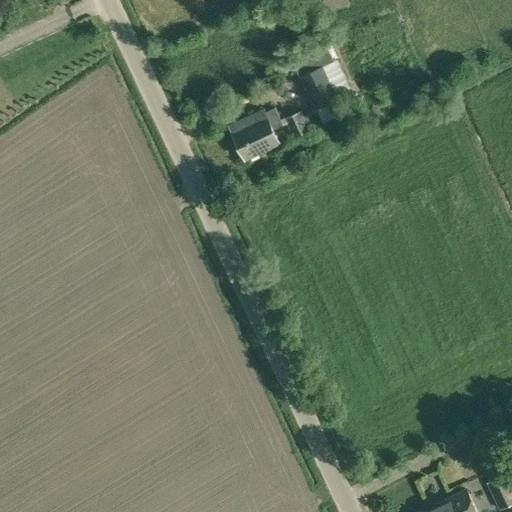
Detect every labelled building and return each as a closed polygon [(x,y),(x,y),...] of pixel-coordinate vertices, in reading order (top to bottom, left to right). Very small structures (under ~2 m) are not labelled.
[(339,98),(333,86),(323,65),(300,76),(315,109),(339,98)] [(273,129),(284,124),(276,107),(266,111),(264,108),(230,123),(246,158),(280,143),(273,129)] [(294,136),(311,129),(301,111),(285,118),(294,136)] [(511,470),(487,484),(500,510),(511,503),(511,470)] [(477,511),(467,490),(438,504),(439,507),(428,511),(477,511)]
